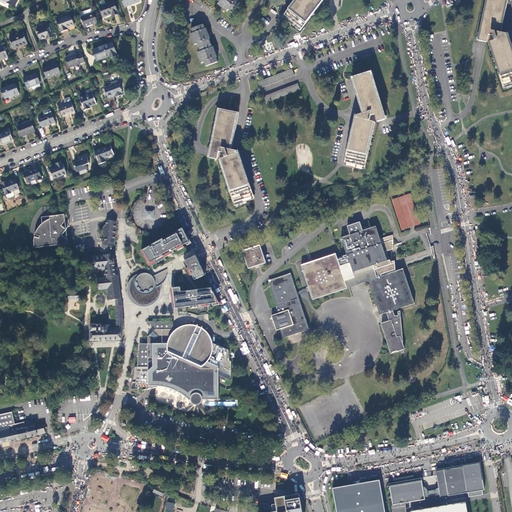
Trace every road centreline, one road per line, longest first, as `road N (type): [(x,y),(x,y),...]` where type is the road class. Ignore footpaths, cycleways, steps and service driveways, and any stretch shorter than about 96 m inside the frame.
road 1 (tertiary): [(495,411),(455,179),(416,52)]
road 2 (secondary): [(299,450),(159,144)]
road 3 (tertiary): [(366,22),(164,96)]
road 4 (tertiary): [(318,463),(485,430)]
road 5 (residential): [(149,28),(62,42),(0,74)]
road 6 (residential): [(0,163),(127,116)]
